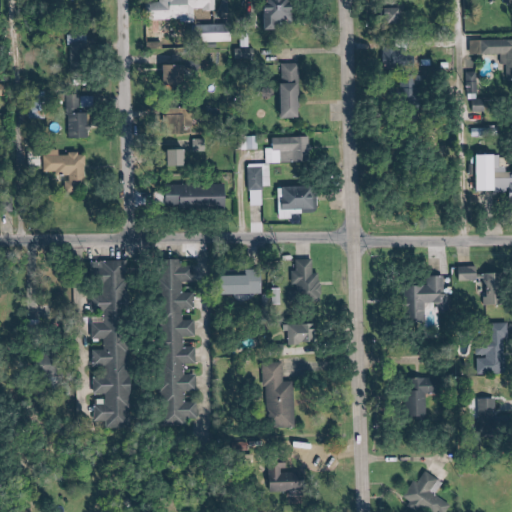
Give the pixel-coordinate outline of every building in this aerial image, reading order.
[(219,9),(219,0),(161,0),(162,20),(198,20),(198,9),(219,9)] [(276,0),(278,30),(287,30),(287,21),(304,21),(303,0),(276,0)] [(409,8),(393,7),(392,23),(409,24),(409,8)] [(151,48),(168,48),(167,33),(172,33),(172,24),(150,24),(151,48)] [(73,68),(91,68),(90,32),(72,32),(73,68)] [(474,54),(505,54),(505,64),(510,64),(511,75),(511,39),(474,40),(474,54)] [(388,63),(412,62),(411,47),(388,48),(388,63)] [(258,58),(258,48),(239,48),(239,58),(258,58)] [(304,63),(286,63),(288,118),(305,117),(304,63)] [(170,86),(190,85),(190,65),(170,65),(170,86)] [(480,94),(481,72),(468,71),(467,93),(480,94)] [(72,139),(91,139),(91,127),(98,127),(97,95),(80,96),(80,100),(70,101),(72,139)] [(196,106),(169,107),(169,124),(196,123),(196,106)] [(47,119),(48,107),(32,107),(31,119),(47,119)] [(268,148),(269,163),(313,162),(313,137),(277,138),(277,148),(268,148)] [(208,151),(207,139),(196,139),(196,151),(208,151)] [(192,166),(191,150),(175,150),(176,166),(192,166)] [(46,174),(69,174),(69,192),(88,192),(88,155),(46,154),(46,174)] [(482,191),(511,191),(511,172),(501,173),(501,155),(482,155),(482,191)] [(273,186),(273,165),(248,165),(249,191),(253,191),(253,206),(266,205),(266,186),(273,186)] [(230,211),(231,185),(172,182),(171,208),(230,211)] [(321,209),(321,186),(283,187),(283,219),(297,219),(297,213),(307,213),(307,209),(321,209)] [(316,259),(299,260),(301,291),(291,291),(291,303),(324,302),(323,274),(317,274),(316,259)] [(134,427),(133,398),(134,398),(130,261),(92,262),(94,313),(105,313),(105,322),(93,322),(94,339),(106,339),(106,349),(94,350),(95,367),(108,366),(108,377),(95,377),(96,394),(107,394),(108,404),(98,405),(99,428),(134,427)] [(166,424),(189,425),(189,418),(200,418),(201,402),(188,402),(188,390),(199,391),(200,375),(186,374),(186,363),(200,364),(200,348),(185,347),(186,336),(198,336),(198,320),(185,320),(185,309),(197,309),(197,292),(185,292),(185,282),(196,282),(197,266),(183,265),(183,261),(170,261),(166,424)] [(481,266),(459,267),(460,281),(482,280),(481,266)] [(265,294),(266,271),(247,270),(247,275),(229,275),(229,294),(265,294)] [(503,273),(487,274),(487,304),(504,304),(503,273)] [(446,277),(420,278),(421,286),(412,286),(413,321),(427,321),(427,303),(439,302),(440,312),(450,312),(449,293),(446,293),(446,277)] [(317,324),(292,324),(292,344),(317,343),(317,324)] [(480,356),(480,374),(507,375),(507,343),(478,342),(478,356),(480,356)] [(299,427),(298,381),(286,381),(286,366),(265,366),(266,401),(274,400),(275,428),(299,427)] [(447,378),(414,378),(415,419),(430,419),(430,394),(447,394),(447,378)] [(500,399),(482,399),(482,433),(511,432),(511,416),(500,416),(500,399)] [(272,470),(273,492),(307,491),(306,469),(272,470)] [(446,483),(427,470),(409,499),(414,502),(412,504),(424,511),(448,511),(453,504),(438,495),(446,483)]
